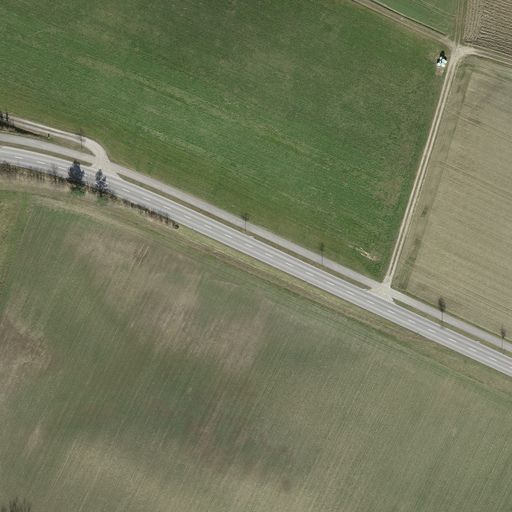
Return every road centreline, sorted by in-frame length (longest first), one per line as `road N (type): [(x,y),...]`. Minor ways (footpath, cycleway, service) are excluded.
road 1 (tertiary): [(0,154),(173,212),(511,368)]
road 2 (track): [(381,307),(461,44),(465,0)]
road 3 (track): [(366,0),(511,61)]
road 4 (track): [(101,183),(99,153),(84,142),(0,119)]
